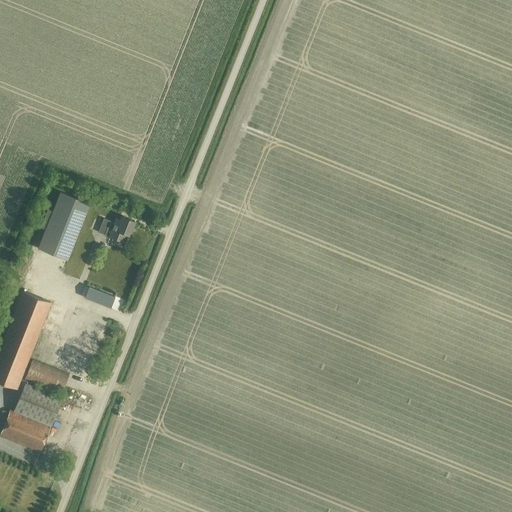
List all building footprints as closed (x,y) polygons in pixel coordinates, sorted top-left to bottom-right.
[(90,203),(60,192),(38,248),(67,260),(90,203)] [(98,232),(103,234),(122,242),(126,234),(129,235),(135,221),(122,216),(120,221),(116,219),(114,223),(104,218),(98,232)] [(89,286),(85,298),(110,308),(115,296),(89,286)] [(23,291),(0,349),(0,381),(17,388),(51,302),(23,291)] [(109,327),(113,314),(84,304),(81,314),(98,320),(97,324),(109,327)] [(60,393),(68,373),(33,359),(25,379),(60,393)] [(0,435),(40,452),(63,398),(25,382),(14,410),(10,409),(9,412),(2,409),(0,415),(0,425),(3,426),(0,433),(0,435)]
